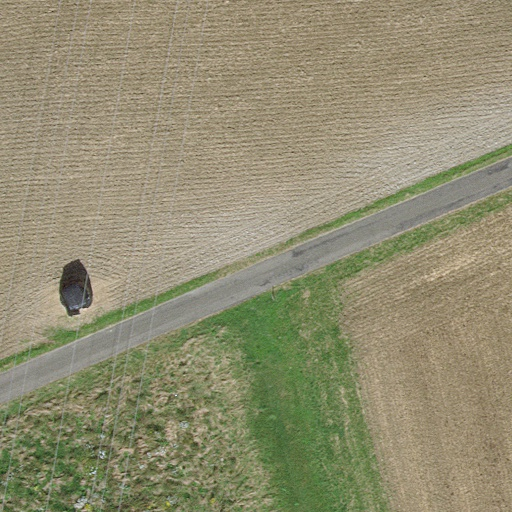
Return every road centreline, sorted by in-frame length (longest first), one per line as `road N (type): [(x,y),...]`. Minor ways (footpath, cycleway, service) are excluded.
road 1 (unclassified): [(511,170),(0,386)]
road 2 (track): [(246,281),(297,511)]
